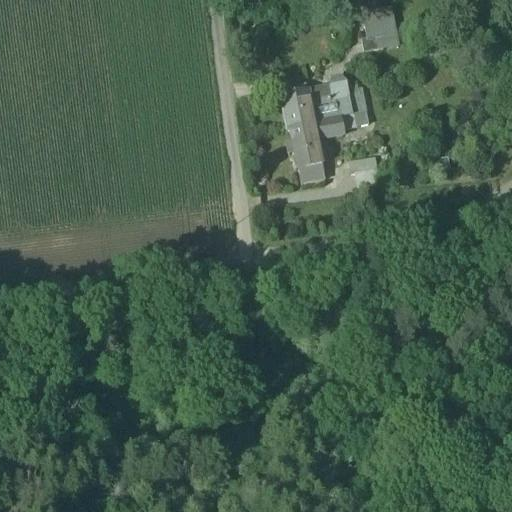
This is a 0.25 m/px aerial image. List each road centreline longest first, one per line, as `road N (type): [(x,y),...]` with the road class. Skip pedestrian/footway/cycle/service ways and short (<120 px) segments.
road 1 (unclassified): [(245,251),(209,0)]
road 2 (track): [(245,251),(0,285)]
